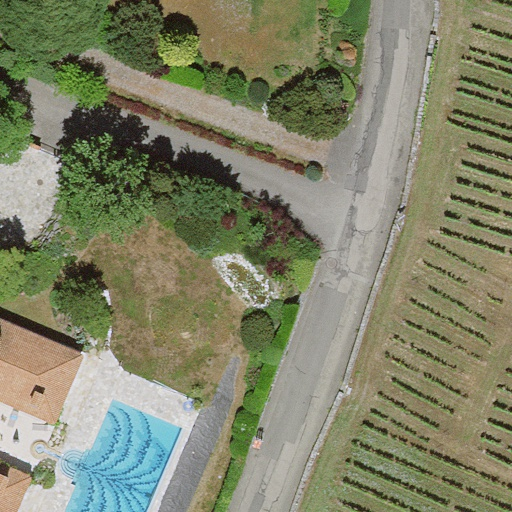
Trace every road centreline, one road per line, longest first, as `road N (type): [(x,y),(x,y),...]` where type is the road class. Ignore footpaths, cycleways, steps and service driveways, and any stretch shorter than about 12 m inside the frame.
road 1 (residential): [(412,0),(395,131),(369,221),(262,511)]
road 2 (motorway): [(154,511),(247,0)]
